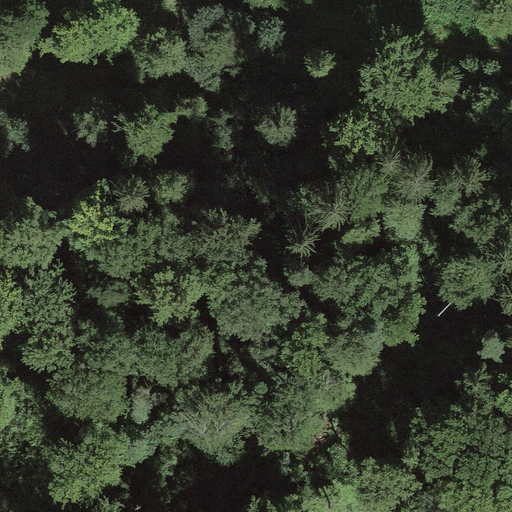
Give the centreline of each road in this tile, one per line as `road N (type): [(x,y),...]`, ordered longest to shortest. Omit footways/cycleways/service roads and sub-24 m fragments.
road 1 (track): [(398,511),(429,468),(429,426),(421,402),(363,332),(280,278),(56,167),(0,125)]
road 2 (track): [(212,0),(511,50)]
